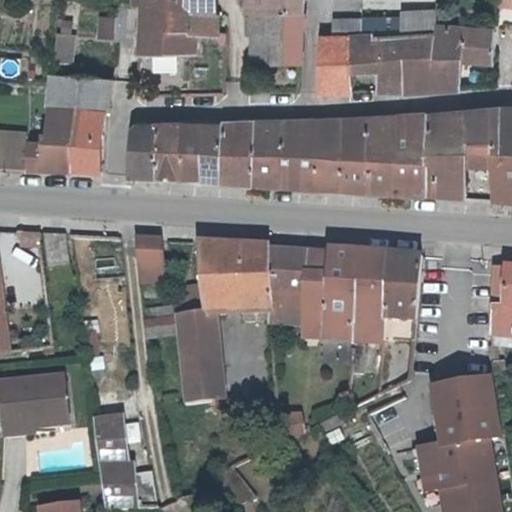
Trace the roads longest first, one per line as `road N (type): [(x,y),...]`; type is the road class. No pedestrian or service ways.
road 1 (residential): [(511,96),(121,107),(115,195)]
road 2 (primary): [(115,195),(511,221)]
road 3 (unknown): [(161,481),(115,195)]
road 4 (unknown): [(467,218),(460,309),(413,383)]
